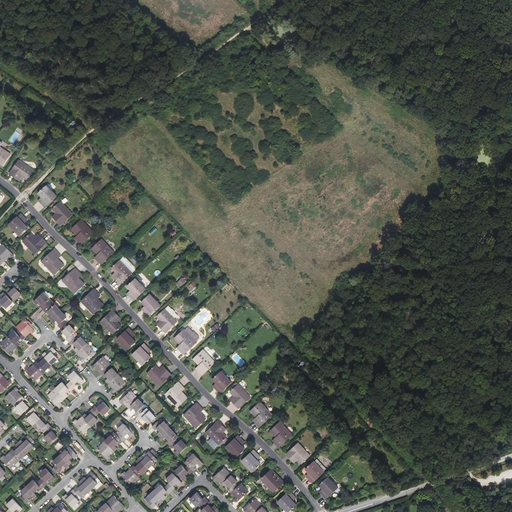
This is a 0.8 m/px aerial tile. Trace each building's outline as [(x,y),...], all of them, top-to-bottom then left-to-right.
[(0,165),(2,167),(10,155),(0,148),(0,145),(1,144),(0,142),(0,165)] [(26,181),(32,171),(18,161),(8,175),(16,180),(19,176),(21,178),(26,181)] [(40,202),(45,208),(57,196),(50,189),(48,191),(44,187),(38,193),(42,197),(43,199),(40,202)] [(54,219),(60,225),(73,214),(61,201),(52,209),(56,213),(57,215),(54,219)] [(21,234),(28,227),(24,223),(22,221),(25,218),(21,213),(9,225),(15,232),(18,230),(21,234)] [(76,240),(81,245),(94,233),(82,220),(72,229),(78,235),(79,237),(76,240)] [(34,254),(47,243),(40,236),(36,239),(35,238),(31,233),(22,241),(34,254)] [(97,259),(101,265),(114,252),(102,239),(92,249),(98,255),(100,257),(97,259)] [(15,256),(4,245),(0,248),(0,256),(0,257),(5,262),(10,258),(12,259),(15,256)] [(64,265),(58,259),(56,257),(59,254),(55,249),(41,261),(54,275),(64,265)] [(114,278),(120,284),(132,273),(120,260),(112,268),(116,272),(118,274),(114,278)] [(74,293),(84,284),(79,278),(77,276),(80,273),(75,268),(62,281),(74,293)] [(176,283),(179,287),(186,281),(183,277),(176,283)] [(130,296),(134,301),(146,289),(139,282),(137,284),(134,280),(127,287),(131,291),(133,293),(130,296)] [(193,281),(187,287),(191,291),(197,285),(193,281)] [(15,300),(21,294),(18,291),(21,288),(16,283),(13,286),(15,288),(12,291),(9,288),(6,291),(15,300)] [(94,314),(104,305),(97,298),(96,297),(99,294),(94,289),(81,301),(94,314)] [(52,302),(50,299),(44,292),(43,293),(40,295),(39,294),(36,297),(38,298),(34,301),(37,304),(38,303),(40,301),(43,305),(41,306),(44,310),(52,302)] [(6,309),(13,302),(4,293),(1,296),(3,298),(0,301),(0,300),(0,307),(0,308),(3,305),(6,309)] [(144,311),(148,316),(160,305),(154,298),(152,300),(148,296),(141,302),(145,307),(147,308),(144,311)] [(61,311),(55,304),(55,305),(52,302),(44,310),(47,313),(48,311),(51,314),(50,316),(49,317),(51,320),(61,311)] [(175,312),(173,309),(171,309),(169,306),(165,309),(174,318),(177,315),(175,313),(175,312)] [(165,309),(157,317),(161,321),(162,323),(159,326),(165,333),(177,321),(174,318),(165,309)] [(117,322),(115,320),(119,317),(113,310),(101,321),(113,334),(121,326),(117,322)] [(64,321),(67,317),(61,311),(51,320),(54,323),(57,320),(60,324),(58,325),(61,328),(66,324),(64,321)] [(32,325),(26,318),(24,320),(31,327),(32,325)] [(35,332),(31,327),(24,320),(17,327),(19,330),(21,332),(25,337),(30,333),(32,335),(35,332)] [(218,323),(211,328),(213,332),(220,326),(218,323)] [(76,331),(69,325),(62,331),(68,337),(67,339),(70,342),(74,337),(72,335),(76,331)] [(129,347),(136,341),(132,337),(130,335),(133,332),(129,327),(117,338),(123,345),(125,343),(129,347)] [(196,342),(199,338),(199,337),(194,331),(193,331),(188,327),(185,330),(184,329),(181,333),(174,339),(181,345),(182,347),(179,350),(184,355),(197,342),(196,342)] [(241,337),(247,330),(243,327),(238,334),(241,337)] [(18,341),(21,338),(22,340),(25,337),(21,332),(18,335),(16,332),(15,331),(8,337),(17,347),(20,344),(18,341)] [(12,351),(17,347),(8,337),(0,344),(11,356),(14,353),(12,351)] [(77,352),(87,343),(81,337),(77,340),(74,337),(70,342),(72,345),(74,344),(77,347),(74,350),(77,352)] [(94,351),(87,343),(77,352),(81,357),(80,359),(83,362),(94,351)] [(147,353),(145,351),(148,348),(144,343),(132,354),(138,361),(140,359),(144,363),(151,357),(147,353)] [(58,358),(54,355),(57,352),(52,347),(49,350),(51,352),(48,355),(45,352),(42,355),(51,365),(58,358)] [(198,371),(203,376),(216,363),(203,350),(193,360),(199,366),(201,368),(198,371)] [(45,371),(51,365),(42,355),(39,358),(42,360),(38,363),(37,361),(34,364),(39,370),(41,367),(45,371)] [(107,368),(111,364),(104,356),(93,366),(96,369),(97,367),(102,372),(107,368)] [(79,369),(84,364),(79,359),(74,365),(79,369)] [(34,381),(42,373),(39,370),(34,364),(29,369),(27,367),(24,370),(34,381)] [(160,386),(172,374),(165,368),(162,371),(160,369),(156,365),(147,373),(160,386)] [(109,383),(119,373),(113,367),(110,371),(107,368),(102,372),(105,375),(106,374),(110,377),(107,380),(109,383)] [(75,383),(78,381),(81,383),(84,381),(74,371),(68,377),(71,381),(69,383),(74,388),(77,385),(75,383)] [(115,392),(126,381),(119,373),(109,383),(114,387),(112,389),(115,392)] [(215,388),(220,393),(232,382),(225,375),(223,377),(219,373),(213,380),(216,383),(218,385),(215,388)] [(0,390),(1,392),(12,382),(9,379),(8,381),(3,376),(0,378),(0,390)] [(66,392),(69,389),(71,391),(74,388),(69,383),(66,386),(62,382),(56,388),(65,398),(68,395),(66,392)] [(188,398),(182,391),(180,389),(183,386),(179,382),(165,394),(178,407),(188,398)] [(232,401),(238,408),(251,397),(239,384),(236,382),(232,386),(234,388),(230,392),(234,396),(236,398),(232,401)] [(65,398),(56,388),(52,385),(49,388),(53,391),(48,395),(59,407),(62,404),(60,403),(65,398)] [(17,401),(22,396),(17,391),(19,390),(17,387),(6,397),(13,404),(17,401)] [(129,408),(138,399),(131,391),(120,401),(122,404),(124,403),(129,408)] [(29,408),(23,402),(25,400),(22,396),(17,401),(20,404),(16,408),(22,414),(29,408)] [(110,409),(101,399),(98,402),(101,405),(97,408),(95,406),(92,409),(97,414),(100,411),(104,415),(110,409)] [(141,409),(144,405),(138,399),(129,408),(132,411),(134,408),(137,411),(135,413),(138,416),(143,411),(141,409)] [(255,422),(260,427),(273,415),(260,402),(250,411),(256,418),(258,420),(255,422)] [(206,419),(200,413),(198,411),(202,408),(197,403),(184,415),(196,429),(206,419)] [(33,425),(40,419),(35,413),(36,411),(33,408),(28,412),(31,416),(27,419),(33,425)] [(98,420),(94,417),(97,414),(92,409),(89,412),(91,414),(88,417),(85,414),(82,417),(91,426),(98,420)] [(149,424),(156,417),(150,411),(146,414),(143,411),(138,416),(141,419),(143,418),(149,424)] [(83,434),(91,426),(82,417),(78,421),(76,419),(73,422),(83,434)] [(46,425),(40,419),(33,425),(39,432),(43,428),(45,431),(51,426),(48,423),(46,425)] [(227,437),(223,433),(221,431),(225,428),(219,421),(206,433),(212,438),(208,442),(215,448),(216,448),(219,445),(221,448),(227,442),(225,439),(227,437)] [(160,437),(170,428),(164,422),(160,425),(157,422),(152,427),(155,430),(157,428),(160,431),(157,434),(160,437)] [(274,442),(279,447),(292,435),(280,422),(270,431),(278,439),(274,442)] [(133,434),(124,424),(118,430),(121,434),(118,436),(123,442),(126,439),(125,437),(128,434),(130,436),(133,434)] [(51,444),(58,438),(52,431),(54,430),(51,426),(45,431),(48,434),(45,438),(51,444)] [(178,437),(170,428),(160,437),(162,440),(165,437),(168,440),(167,442),(170,445),(175,441),(178,437)] [(27,452),(34,447),(30,443),(33,440),(29,435),(25,438),(27,440),(24,443),(21,440),(18,443),(27,452)] [(245,449),(241,445),(240,443),(243,440),(238,435),(226,446),(233,453),(235,451),(239,455),(245,449)] [(120,444),(123,442),(118,436),(115,439),(112,436),(106,442),(114,451),(117,448),(115,446),(118,443),(120,444)] [(178,455),(187,446),(181,440),(177,443),(175,441),(170,445),(173,448),(174,447),(177,450),(174,452),(177,456),(178,455)] [(110,456),(114,451),(106,442),(98,449),(108,460),(111,457),(110,456)] [(18,461),(27,452),(18,443),(16,445),(18,448),(15,451),(13,449),(10,452),(18,461)] [(302,464),(311,456),(299,443),(286,455),(293,462),(297,458),(302,464)] [(69,460),(72,457),(74,459),(77,456),(70,448),(67,451),(66,450),(60,455),(69,465),(72,463),(69,460)] [(254,470),(261,464),(257,460),(255,458),(258,454),(254,450),(242,461),(248,468),(251,466),(254,470)] [(11,468),(18,461),(10,452),(5,457),(4,455),(1,458),(11,468)] [(155,463),(152,459),(154,457),(154,456),(150,452),(147,455),(148,456),(145,460),(142,457),(139,459),(149,469),(155,463)] [(195,454),(194,454),(188,460),(185,463),(188,466),(193,471),(196,468),(194,466),(197,463),(200,466),(203,463),(199,459),(195,454)] [(69,465),(60,455),(53,462),(56,466),(54,468),(58,473),(61,470),(60,468),(63,466),(66,468),(69,465)] [(142,475),(149,469),(139,459),(136,462),(139,465),(136,468),(135,466),(132,469),(136,474),(139,471),(142,475)] [(308,479),(313,484),(324,473),(324,472),(327,470),(317,460),(314,462),(305,470),(309,474),(311,476),(308,479)] [(185,475),(188,472),(190,474),(193,471),(188,466),(185,469),(182,465),(175,471),(184,481),(187,478),(185,475)] [(221,485),(231,476),(224,468),(212,478),(215,482),(217,480),(221,485)] [(55,478),(46,469),(39,475),(43,478),(40,481),(45,486),(48,483),(46,481),(49,478),(52,481),(55,478)] [(139,477),(136,474),(132,469),(127,474),(124,471),(122,474),(132,485),(139,477)] [(282,484),(274,475),(276,473),(272,469),(262,479),(274,492),(282,484)] [(103,485),(103,484),(102,482),(102,483),(100,482),(98,484),(94,480),(97,478),(92,472),(89,476),(91,477),(88,480),(85,477),(82,480),(91,490),(95,487),(96,488),(96,489),(97,490),(102,486),(103,485)] [(182,483),(173,473),(166,479),(170,483),(167,486),(172,491),(175,488),(173,486),(176,483),(179,486),(182,483)] [(284,482),(276,473),(274,475),(282,484),(284,482)] [(237,482),(231,476),(221,485),(224,488),(227,485),(230,488),(228,490),(231,493),(236,488),(234,486),(237,482)] [(322,494),(326,499),(338,488),(332,481),(330,483),(326,479),(320,485),(323,489),(325,491),(322,494)] [(41,489),(45,486),(40,481),(37,484),(34,480),(27,486),(34,493),(40,487),(41,489)] [(91,490),(82,480),(79,483),(82,485),(79,488),(77,487),(74,490),(79,495),(82,492),(85,496),(91,490)] [(164,494),(167,492),(168,494),(172,491),(167,486),(164,488),(161,484),(154,491),(163,500),(166,497),(164,494)] [(237,503),(248,492),(241,484),(236,488),(231,493),(236,498),(234,499),(237,503)] [(34,493),(27,486),(21,492),(24,496),(21,498),(26,503),(29,501),(27,499),(31,496),(33,498),(36,495),(34,493)] [(73,507),(79,501),(76,497),(79,495),(74,490),(71,492),(73,494),(69,497),(67,494),(64,497),(73,507)] [(163,500),(154,491),(148,497),(151,500),(148,503),(153,508),(156,505),(154,503),(158,500),(160,503),(163,500)] [(293,501),(291,499),(294,496),(290,491),(278,502),(284,509),(286,507),(290,511),(297,505),(293,501)] [(203,498),(197,492),(190,499),(193,502),(196,505),(198,504),(200,507),(202,505),(207,500),(204,497),(203,498)] [(122,511),(125,508),(114,496),(106,503),(114,511),(116,511),(120,509),(122,511)] [(23,509),(13,499),(7,505),(10,509),(7,511),(14,511),(17,508),(20,511),(23,509)] [(248,511),(256,511),(262,507),(255,499),(243,510),(245,511),(246,511),(248,511)] [(202,511),(213,511),(217,508),(214,505),(212,508),(209,505),(211,503),(207,500),(202,505),(205,508),(201,511),(202,511)] [(51,511),(62,511),(64,508),(59,503),(56,506),(58,507),(54,510),(52,508),(49,510),(51,511)] [(114,511),(106,503),(97,511),(114,511)]
